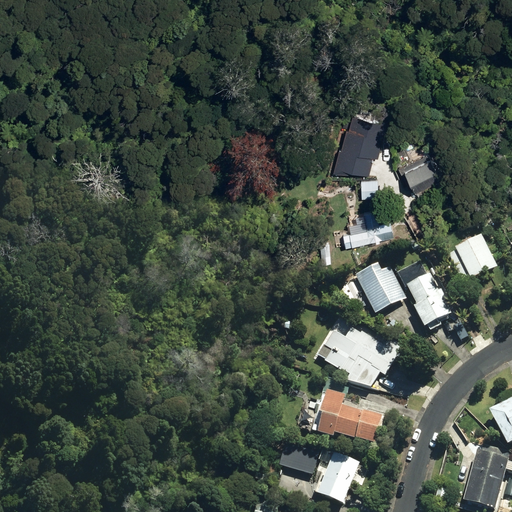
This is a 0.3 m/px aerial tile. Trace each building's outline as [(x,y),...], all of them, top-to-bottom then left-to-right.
[(334,174),(368,175),(373,160),(378,160),(388,123),(352,117),(334,174)] [(405,168),(416,189),(442,176),(432,155),(405,168)] [(362,179),(362,197),(378,196),(378,179),(362,179)] [(350,231),(352,244),(383,238),(377,209),(364,212),(368,228),(350,231)] [(483,238),(457,251),(473,283),(498,270),(483,238)] [(356,279),(376,317),(407,302),(391,270),(382,275),(379,267),(356,279)] [(416,311),(427,332),(453,318),(445,304),(447,302),(442,292),(440,293),(431,277),(409,289),(419,309),(416,311)] [(346,384),(372,391),(381,376),(386,379),(401,354),(400,348),(390,342),(385,349),(363,334),(362,336),(352,331),(346,341),(335,334),(326,349),(333,353),(326,364),(342,374),(342,373),(350,378),(346,384)] [(327,394),(346,399),(349,386),(331,381),(327,394)] [(336,438),(377,449),(384,421),(344,410),(347,400),(328,395),(321,420),(324,421),(320,438),(335,442),(336,438)] [(511,398),(489,411),(507,446),(511,443),(511,398)] [(462,502),(495,510),(508,459),(502,458),(503,451),(483,446),(482,452),(476,451),(462,502)] [(319,455),(286,447),(280,469),(313,478),(319,455)] [(319,499),(345,509),(360,467),(335,457),(319,499)] [(254,481),(264,484),(267,474),(257,471),(254,481)]
